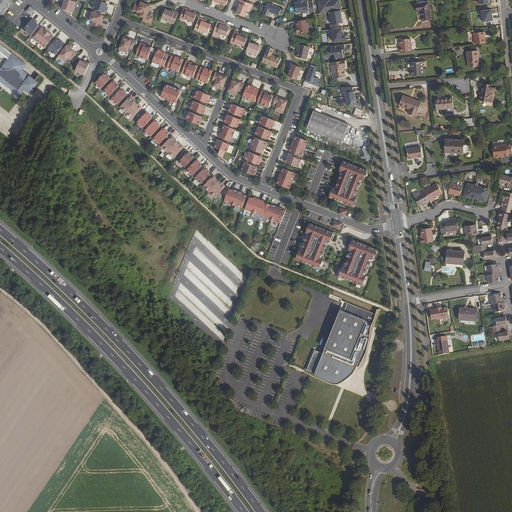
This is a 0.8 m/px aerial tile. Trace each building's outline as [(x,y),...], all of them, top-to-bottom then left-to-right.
[(0,0),(0,16),(2,14),(3,15),(10,6),(9,5),(12,0),(0,0)] [(62,4),(61,8),(67,13),(68,10),(73,12),(77,2),(69,0),(64,0),(64,2),(63,4),(62,4)] [(103,12),(106,14),(108,10),(106,9),(107,7),(108,4),(103,2),(99,1),(96,0),(93,9),(99,11),(103,12)] [(251,4),(240,0),(239,0),(238,3),(240,4),(239,8),(236,13),(245,16),(248,7),(250,8),(251,4)] [(329,0),(326,0),(318,1),(320,14),(330,12),(341,11),(341,10),(339,0),(334,0),(330,1),(329,0)] [(299,3),(295,4),(297,14),(309,11),(310,13),(315,12),(313,2),(308,3),(308,2),(304,2),(304,1),(299,2),(299,3)] [(153,18),(147,15),(151,6),(141,2),(139,5),(135,3),(132,10),(137,12),(137,11),(141,13),(140,16),(144,18),(143,21),(150,24),(153,18)] [(429,2),(415,4),(417,12),(420,11),(422,21),(431,20),(429,2)] [(284,10),(267,3),(263,15),(270,18),(272,13),(282,17),(284,10)] [(26,12),(31,15),(35,10),(30,7),(26,12)] [(187,9),(184,8),(179,19),(183,20),(184,19),(194,22),(196,15),(191,13),(187,11),(187,9)] [(170,23),(174,24),(179,13),(175,11),(174,13),(170,11),(165,9),(162,18),(171,21),(170,23)] [(482,22),(493,20),(491,10),(481,11),(482,22)] [(103,19),(104,16),(90,11),(87,19),(92,21),(91,25),(99,27),(100,24),(101,24),(102,21),(101,20),(101,19),(103,19)] [(343,23),(341,11),(330,12),(332,25),(343,23)] [(31,35),(39,26),(36,23),(35,22),(36,21),(33,18),(30,22),(27,25),(24,29),(31,35)] [(203,19),(199,18),(195,29),(198,30),(202,32),(203,30),(208,32),(211,25),(206,23),(202,21),(203,19)] [(307,20),(296,22),(297,27),(297,29),(296,29),(297,34),(309,32),(307,20)] [(221,24),(222,23),(218,21),(213,33),(217,34),(218,33),(222,34),(227,36),(230,28),(225,26),(221,24)] [(45,29),(42,27),(35,36),(41,41),(49,31),(46,28),(45,29)] [(336,42),(347,40),(346,35),(344,35),(342,27),(334,29),(336,42)] [(328,45),(326,30),(318,31),(319,46),(328,45)] [(52,33),(49,31),(41,41),(46,45),(54,36),(51,34),(52,33)] [(238,33),(234,32),(230,43),(234,44),(235,43),(244,46),(247,39),(241,36),(238,35),(238,33)] [(483,32),(474,33),(475,44),(485,44),(485,38),(484,38),(483,32)] [(127,38),(124,36),(118,50),(127,53),(129,48),(132,49),(135,42),(131,41),(132,39),(129,38),(128,39),(127,39),(127,38)] [(62,47),(65,44),(61,41),(60,42),(59,41),(56,39),(53,43),(50,46),(48,49),(56,55),(60,50),(62,47)] [(411,39),(399,40),(400,45),(401,45),(401,47),(400,47),(401,52),(412,51),(411,39)] [(144,44),(141,42),(136,54),(139,56),(147,59),(152,47),(149,46),(148,47),(144,45),(144,44)] [(254,44),(250,42),(246,52),(257,56),(260,46),(257,44),(257,45),(254,44)] [(0,68),(0,75),(17,90),(22,85),(29,91),(31,89),(36,82),(20,69),(25,64),(0,43),(0,52),(8,59),(0,68)] [(70,48),(67,45),(58,57),(65,62),(68,58),(71,60),(76,54),(73,52),(74,51),(71,49),(70,50),(69,49),(70,48)] [(297,45),(297,49),(298,49),(297,53),(296,58),(306,60),(308,46),(297,45)] [(344,45),(330,47),(331,54),(334,54),(335,59),(344,57),(342,50),(345,49),(344,45)] [(271,55),(274,49),(268,47),(262,62),(277,68),(280,60),(274,57),(271,56),(271,55)] [(161,50),(157,49),(153,61),(164,66),(169,54),(165,53),(166,52),(162,51),(161,51),(161,50)] [(478,50),(467,52),(468,67),(479,66),(478,50)] [(167,68),(179,72),(183,60),(180,58),(179,59),(178,58),(179,58),(175,56),(175,57),(172,56),(167,68)] [(84,75),(90,63),(86,62),(85,63),(83,62),(80,60),(75,71),(84,75)] [(181,73),(193,78),(198,65),(194,64),(194,65),(193,64),(193,63),(190,62),(190,63),(186,61),(181,73)] [(344,66),(346,66),(345,61),(331,63),(334,79),(346,77),(344,66)] [(423,61),(410,63),(412,76),(424,75),(423,61)] [(318,67),(311,64),(304,81),(319,87),(321,84),(318,83),(320,79),(314,77),(318,67)] [(301,68),(293,65),(288,76),(297,80),(301,68)] [(205,67),(201,66),(196,78),(200,80),(208,83),(213,71),(209,70),(209,71),(204,69),(205,68),(205,67)] [(0,75),(0,68),(0,67),(0,85),(8,92),(10,89),(18,96),(23,89),(30,95),(33,90),(31,89),(29,91),(22,85),(17,90),(0,75)] [(95,83),(101,89),(111,79),(105,73),(95,83)] [(218,75),(215,73),(212,81),(216,82),(214,87),(222,90),(227,77),(223,75),(223,76),(222,76),(222,75),(219,73),(218,75)] [(237,80),(233,79),(228,92),(236,96),(238,91),(241,92),(244,85),(241,83),(241,82),(238,81),(237,82),(236,82),(237,80)] [(103,91),(109,97),(119,87),(113,81),(103,91)] [(166,84),(161,97),(166,99),(168,101),(174,87),(166,84)] [(494,85),(482,84),(481,93),(480,93),(479,100),(492,102),(492,98),(490,97),(490,93),(491,91),(493,91),(494,85)] [(251,86),(247,85),(243,97),(254,102),(259,90),(255,88),(256,88),(252,86),(252,87),(251,87),(251,86)] [(174,87),(168,101),(171,102),(172,101),(177,103),(181,90),(174,87)] [(354,91),(353,87),(342,88),(343,93),(341,94),(342,99),(347,101),(346,104),(354,108),(356,103),(355,100),(356,99),(355,91),(354,91)] [(111,99),(118,105),(127,95),(121,89),(111,99)] [(266,92),(262,90),(257,103),(261,104),(269,108),(274,95),(270,94),(270,95),(265,93),(266,92)] [(197,91),(194,98),(208,103),(211,96),(204,93),(197,91)] [(421,102),(403,95),(399,105),(409,109),(407,113),(416,116),(421,102)] [(120,107),(126,113),(136,103),(130,97),(120,107)] [(280,99),(276,97),(273,105),(277,106),(275,111),(283,114),(288,101),(285,99),(284,100),(283,100),(283,99),(280,97),(280,99)] [(444,101),(435,101),(436,110),(454,108),(452,97),(444,98),(444,101)] [(193,101),(190,109),(203,114),(206,106),(193,101)] [(136,103),(126,113),(132,119),(142,108),(136,103)] [(232,104),(228,112),(242,117),(245,109),(239,107),(232,104)] [(307,129),(342,142),(349,124),(314,111),(307,129)] [(136,123),(143,129),(152,118),(146,112),(136,123)] [(189,112),(186,120),(199,125),(202,117),(189,112)] [(227,115),(224,122),(238,128),(241,120),(227,115)] [(262,116),(259,124),(272,129),(276,121),(268,118),(262,116)] [(474,118),(464,119),(465,126),(474,125),(474,118)] [(145,131),(151,137),(161,126),(155,120),(145,131)] [(219,133),(218,137),(230,142),(232,138),(235,130),(223,125),(222,129),(223,129),(221,134),(219,133)] [(258,127),(255,134),(268,140),(271,132),(258,127)] [(153,139),(159,145),(169,134),(163,128),(153,139)] [(162,147),(168,152),(177,142),(171,136),(162,147)] [(293,141),(291,144),(305,149),(308,141),(295,136),(293,141)] [(266,146),(267,142),(254,137),(250,149),(262,154),(263,150),(264,151),(265,147),(264,147),(265,146),(266,146)] [(464,140),(445,139),(445,153),(455,153),(455,152),(463,153),(464,140)] [(230,145),(217,140),(215,142),(216,143),(214,148),(227,153),(230,145)] [(168,152),(174,158),(183,148),(177,142),(168,152)] [(305,149),(291,144),(290,147),(291,147),(289,152),(302,157),(305,149)] [(493,146),(494,157),(508,155),(508,153),(511,152),(511,151),(511,144),(493,146)] [(422,147),(407,149),(408,159),(423,157),(422,147)] [(185,168),(195,157),(192,155),(192,156),(188,152),(179,162),(185,168)] [(248,152),(245,160),(258,165),(261,157),(248,152)] [(288,155),(285,163),(298,168),(301,160),(288,155)] [(186,171),(193,176),(202,166),(196,160),(186,171)] [(332,189),(329,197),(337,200),(337,199),(344,202),(344,203),(353,206),(356,200),(354,200),(355,196),(362,179),(363,176),(365,177),(367,170),(358,167),(357,167),(350,165),(351,164),(343,161),(340,169),(342,170),(342,171),(335,188),(335,190),(332,189)] [(244,163),(241,170),(254,176),(257,168),(244,163)] [(195,178),(201,184),(211,174),(205,168),(195,178)] [(280,173),(279,176),(292,181),(295,173),(283,168),(281,173),(280,173)] [(511,177),(501,174),(499,183),(505,184),(504,185),(510,187),(511,177)] [(203,186),(209,192),(219,182),(213,176),(203,186)] [(292,181),(279,176),(278,179),(279,179),(277,184),(289,189),(292,181)] [(219,182),(209,192),(215,198),(225,188),(219,182)] [(462,186),(451,183),(449,193),(460,196),(462,186)] [(475,186),(468,184),(465,196),(474,198),(474,197),(486,201),(488,189),(478,186),(478,183),(476,183),(475,186)] [(425,191),(429,200),(430,201),(434,199),(433,198),(442,193),(437,184),(424,191),(425,191)] [(224,201),(233,205),(238,192),(233,190),(229,189),(224,201)] [(425,191),(414,197),(419,206),(422,204),(429,200),(425,191)] [(243,194),(238,192),(233,205),(242,208),(247,196),(243,194)] [(511,193),(507,192),(506,195),(503,207),(502,211),(511,213),(511,210),(511,193)] [(250,197),(245,209),(254,213),(259,200),(253,198),(250,197)] [(264,202),(259,200),(254,213),(263,216),(268,204),(264,202)] [(272,205),(268,204),(263,216),(272,220),(277,207),(272,205)] [(282,209),(277,207),(272,220),(281,223),(286,211),(282,209)] [(341,208),(338,214),(345,217),(348,211),(341,208)] [(510,215),(499,212),(498,216),(500,216),(498,224),(496,230),(507,229),(510,215)] [(445,223),(439,224),(441,235),(447,234),(446,232),(459,230),(457,219),(444,221),(445,223)] [(334,220),(332,226),(340,229),(343,224),(334,220)] [(331,241),(334,233),(326,230),(326,231),(319,228),(319,227),(310,224),(307,230),(309,230),(307,234),(301,251),(300,254),(298,253),(295,260),(305,263),(306,263),(313,265),(312,266),(320,269),(323,261),(320,260),(321,259),(328,242),(328,240),(331,241)] [(476,224),(465,226),(466,236),(471,236),(474,235),(477,235),(476,224)] [(431,228),(421,229),(422,237),(421,237),(422,244),(433,242),(431,228)] [(491,236),(481,237),(482,245),(477,246),(477,250),(486,248),(486,245),(493,244),(492,239),(491,236)] [(342,268),(339,276),(346,279),(346,278),(353,281),(353,282),(363,286),(365,279),(363,279),(365,275),(371,259),(373,255),(374,256),(377,250),(367,246),(360,244),(360,243),(353,240),(349,248),(352,249),(351,251),(345,268),(344,269),(342,268)] [(486,248),(477,250),(478,254),(483,253),(485,260),(495,258),(494,251),(487,252),(486,248)] [(464,252),(447,250),(446,263),(463,265),(464,252)] [(496,264),(487,266),(488,271),(486,271),(487,275),(499,273),(498,264),(496,264)] [(499,273),(487,275),(488,283),(499,282),(498,277),(500,277),(499,273)] [(208,297),(225,312),(228,309),(234,303),(211,283),(209,285),(212,287),(209,291),(212,293),(208,297)] [(501,294),(490,295),(492,304),(504,302),(503,299),(502,299),(501,294)] [(504,302),(492,304),(492,308),(493,308),(494,313),(505,311),(504,302)] [(344,312),(340,311),(323,354),(315,351),(307,371),(312,373),(340,384),(341,380),(344,382),(350,374),(353,370),(356,366),(358,363),(363,366),(366,361),(367,356),(368,347),(371,337),(373,322),(376,314),(347,303),(344,311),(349,312),(348,314),(344,312)] [(437,320),(449,318),(447,308),(442,309),(440,309),(440,308),(435,309),(435,310),(430,311),(431,319),(437,319),(437,320)] [(477,309),(460,308),(459,320),(476,321),(477,309)] [(506,317),(496,319),(497,326),(493,327),(494,331),(501,330),(500,326),(507,325),(506,317)] [(501,330),(494,331),(494,335),(498,334),(499,341),(509,339),(509,337),(508,332),(501,333),(501,330)] [(436,343),(438,356),(448,354),(446,341),(436,343)]
